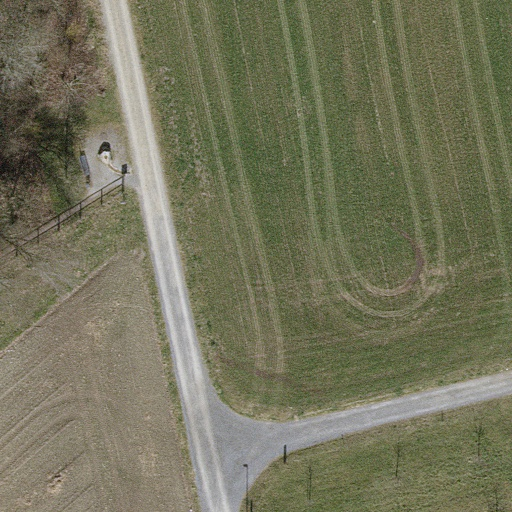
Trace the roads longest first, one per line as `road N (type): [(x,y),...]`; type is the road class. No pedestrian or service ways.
road 1 (track): [(215,511),(106,0)]
road 2 (track): [(511,384),(203,459)]
